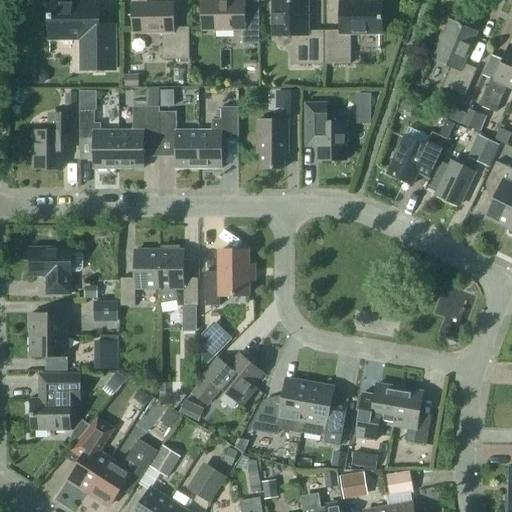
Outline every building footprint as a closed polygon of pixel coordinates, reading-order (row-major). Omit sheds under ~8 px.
[(173,0),(167,0),(160,0),(160,2),(134,2),(134,32),(163,32),(163,59),(190,59),(190,27),(174,27),(173,0)] [(245,15),(245,0),(202,0),(203,30),(243,29),(243,43),(259,43),(259,15),(245,15)] [(324,64),(324,30),(309,30),(308,0),(273,0),(274,35),(292,35),(292,64),(324,64)] [(355,1),(354,0),(340,0),(341,30),(325,30),(325,56),(325,64),(351,64),(351,34),(383,33),(382,1),(355,1)] [(116,69),(115,33),(115,24),(99,24),(99,1),(49,1),(49,39),(81,39),(82,69),(116,69)] [(477,68),(464,63),(478,32),(450,20),(441,42),(439,41),(432,58),(452,67),(444,87),(465,96),(477,68)] [(507,85),(511,87),(511,46),(509,45),(495,80),(490,78),(479,104),(496,111),(507,85)] [(34,74),(34,79),(38,83),(44,83),(49,79),(49,74),(44,70),(38,70),(34,74)] [(125,74),(125,86),(139,86),(139,75),(125,74)] [(80,110),(95,110),(97,110),(97,90),(80,90),(80,110)] [(300,114),(300,90),(282,90),(282,114),(300,114)] [(358,93),(358,123),(372,123),(372,93),(358,93)] [(325,121),(325,103),(306,103),(306,130),(318,130),(318,160),(347,159),(347,121),(325,121)] [(133,106),(134,130),(119,130),(119,168),(144,168),(144,139),(160,139),(160,112),(160,106),(133,106)] [(451,106),(447,117),(462,124),(466,113),(451,106)] [(212,119),(212,130),(199,130),(199,168),(223,168),(223,139),(239,139),(239,107),(222,107),(222,119),(212,119)] [(469,108),(463,124),(475,129),(481,113),(469,108)] [(95,168),(119,168),(119,130),(95,130),(95,110),(80,110),(80,140),(95,140),(95,168)] [(176,139),(176,168),(199,168),(199,130),(176,130),(176,112),(160,112),(160,139),(176,139)] [(63,151),(75,151),(75,114),(50,114),(50,130),(33,130),(33,168),(63,168),(63,151)] [(284,168),(284,152),(288,152),(288,120),(258,120),(258,152),(262,152),(262,168),(284,168)] [(429,179),(448,139),(433,132),(427,146),(405,135),(388,173),(413,184),(418,173),(429,179)] [(500,145),(478,134),(467,156),(490,166),(500,145)] [(475,171),(453,160),(436,196),(458,206),(475,171)] [(511,185),(511,168),(497,161),(486,184),(498,190),(487,215),(509,225),(511,218),(511,185),(511,186),(511,185)] [(162,250),(160,250),(160,288),(160,302),(178,299),(177,288),(184,288),(184,305),(199,305),(198,277),(184,277),(184,250),(180,250),(180,246),(162,246),(162,250)] [(80,271),(83,268),(83,255),(80,252),(71,252),(71,247),(31,247),(31,275),(47,275),(47,294),(71,294),(71,271),(80,271)] [(160,288),(160,250),(135,250),(135,278),(121,278),(121,305),(136,305),(136,288),(160,288)] [(221,294),(249,294),(249,279),(255,278),(255,266),(249,266),(248,250),(220,250),(220,271),(206,271),(206,305),(221,305),(221,294)] [(98,286),(85,286),(85,297),(98,297),(98,286)] [(93,301),(93,321),(117,321),(117,301),(93,301)] [(32,313),(32,335),(67,335),(67,312),(32,313)] [(203,369),(228,343),(213,328),(202,339),(203,369)] [(67,335),(32,335),(32,357),(67,357),(67,335)] [(118,340),(94,340),(94,369),(118,369),(118,340)] [(263,372),(240,353),(230,366),(219,357),(192,390),(208,404),(221,387),(239,402),(239,401),(244,405),(258,388),(253,384),(263,372)] [(118,371),(107,385),(108,385),(117,392),(117,393),(128,379),(118,371)] [(71,391),(79,391),(79,375),(43,375),(43,399),(32,399),(32,429),(71,429),(71,391)] [(282,416),(303,420),(310,384),(286,379),(283,394),(263,399),(248,429),(278,434),(282,416)] [(379,423),(394,425),(400,387),(377,383),(374,405),(362,403),(356,436),(377,440),(379,423)] [(334,388),(310,384),(303,420),(302,430),(326,434),(324,442),(340,445),(347,403),(332,400),(334,388)] [(394,425),(408,427),(406,441),(426,444),(431,421),(419,419),(424,391),(400,387),(394,425)] [(140,388),(134,398),(144,404),(150,394),(140,388)] [(184,410),(201,416),(205,405),(188,399),(184,410)] [(180,415),(169,408),(162,418),(172,426),(180,415)] [(82,487),(89,492),(111,459),(100,451),(114,429),(97,418),(70,450),(82,458),(69,478),(82,487)] [(122,465),(111,459),(89,492),(110,505),(129,477),(138,483),(158,451),(139,439),(122,465)] [(164,445),(151,466),(168,477),(181,456),(164,445)] [(334,450),(332,465),(346,467),(348,452),(334,450)] [(365,467),(367,454),(355,452),(352,466),(365,467)] [(189,487),(210,501),(226,477),(204,463),(189,487)] [(324,473),(326,487),(339,485),(337,471),(324,473)] [(387,475),(390,495),(414,491),(411,471),(387,475)] [(341,476),(344,496),(368,492),(364,472),(341,476)] [(276,479),(263,481),(266,499),(279,496),(276,479)] [(161,511),(170,499),(151,486),(134,511),(161,511)] [(262,511),(260,497),(240,500),(242,511),(262,511)] [(318,511),(316,498),(302,500),(303,511),(343,511),(341,501),(326,504),(327,510),(318,511)] [(190,511),(170,499),(161,511),(190,511)] [(414,511),(413,502),(388,507),(389,511),(414,511)]
